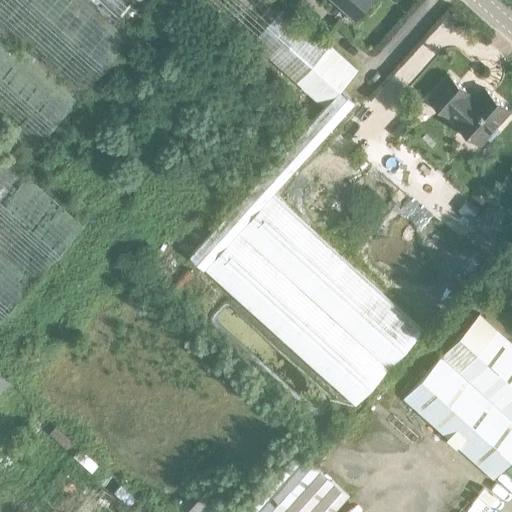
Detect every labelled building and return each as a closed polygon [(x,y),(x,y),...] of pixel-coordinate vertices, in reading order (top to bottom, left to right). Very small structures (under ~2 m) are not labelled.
[(0,0),(0,318),(84,225),(18,165),(0,149),(0,126),(28,152),(131,37),(114,22),(132,2),(129,0),(0,0)] [(281,0),(206,0),(323,105),(187,255),(203,269),(355,405),(423,330),(272,193),(356,100),(341,88),(358,68),(281,0)] [(332,0),(353,18),(370,0),(332,0)] [(468,92),(449,75),(429,98),(448,115),(450,113),(457,119),(455,121),(469,134),(470,133),(469,132),(473,128),(483,137),(482,138),(483,138),(486,135),(490,138),(498,129),(495,126),(509,110),(485,88),(474,100),(467,94),(468,92)] [(511,341),(480,312),(403,398),(493,479),(511,457),(511,341)] [(0,393),(10,382),(0,372),(0,393)] [(75,441),(56,425),(49,434),(68,449),(75,441)] [(334,511),(350,495),(292,443),(229,511),(334,511)] [(188,511),(220,511),(229,504),(212,489),(201,479),(179,503),(188,511)] [(154,511),(141,499),(129,511),(154,511)]
